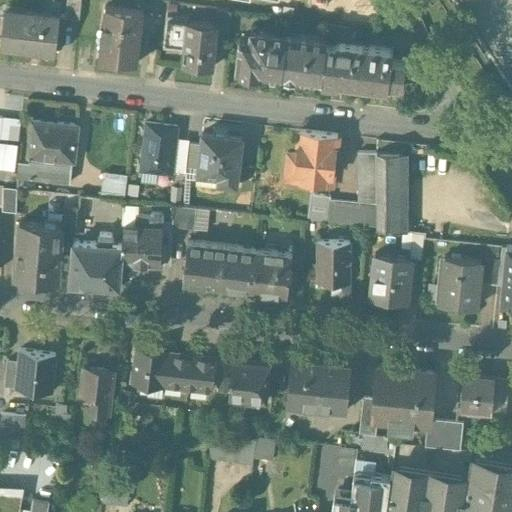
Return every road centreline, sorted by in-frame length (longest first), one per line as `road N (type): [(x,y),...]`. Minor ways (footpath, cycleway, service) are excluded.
road 1 (residential): [(0,293),(511,343)]
road 2 (residential): [(0,70),(471,127)]
road 3 (residential): [(395,0),(471,127)]
